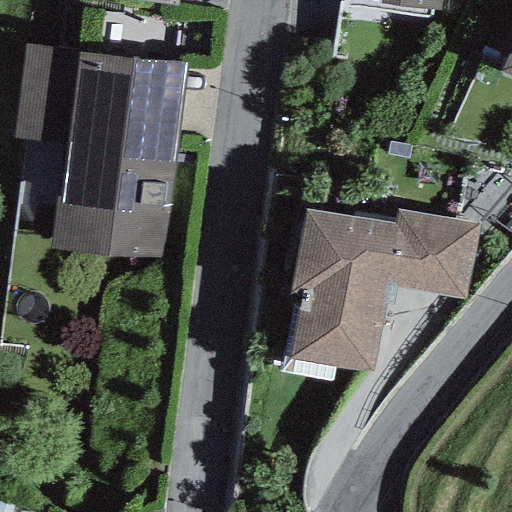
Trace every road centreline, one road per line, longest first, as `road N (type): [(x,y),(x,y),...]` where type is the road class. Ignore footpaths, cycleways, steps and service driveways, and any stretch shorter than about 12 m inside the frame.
road 1 (residential): [(259,0),(193,511)]
road 2 (residential): [(338,511),(401,420),(511,287)]
